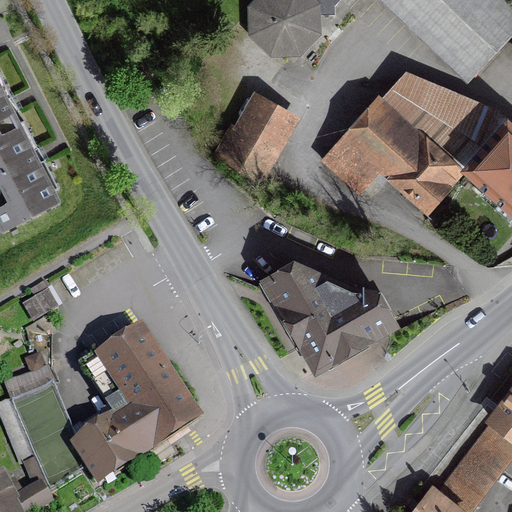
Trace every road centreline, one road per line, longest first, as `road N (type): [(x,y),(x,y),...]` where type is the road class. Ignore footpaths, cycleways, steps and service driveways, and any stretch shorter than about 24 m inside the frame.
road 1 (residential): [(511,122),(390,61),(294,169),(402,225),(511,298)]
road 2 (residential): [(53,0),(270,418)]
road 3 (secondary): [(335,437),(511,305)]
road 4 (residential): [(239,463),(216,465),(131,511)]
